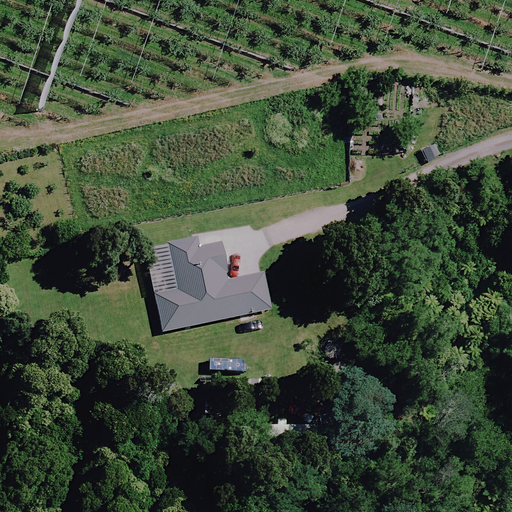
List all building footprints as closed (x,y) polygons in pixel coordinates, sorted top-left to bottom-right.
[(395,98),(378,98),(377,114),(395,115),(395,106),(407,106),(408,93),(395,93),(395,98)] [(199,252),(197,243),(169,248),(178,294),(156,298),(164,336),(272,315),(265,278),(229,285),(222,248),(199,252)] [(352,366),(329,365),(328,388),(351,390),(352,366)] [(250,384),(235,384),(235,403),(250,403),(250,384)] [(202,391),(202,405),(204,405),(204,417),(221,418),(221,405),(227,405),(227,391),(202,391)]
